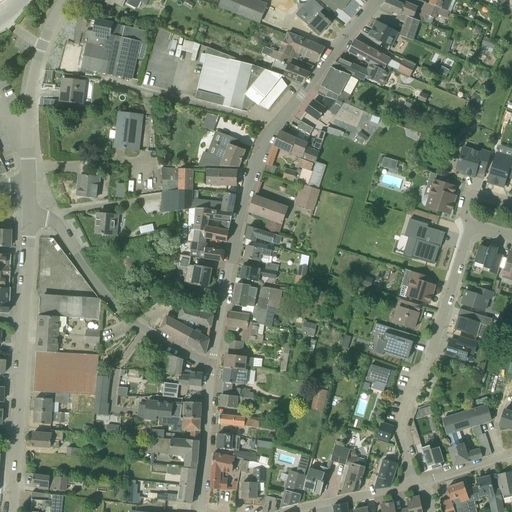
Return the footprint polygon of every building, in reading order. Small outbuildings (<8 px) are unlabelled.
[(136,8),(140,2),(136,0),(135,0),(107,0),(107,1),(113,5),(115,2),(123,6),(125,2),(136,8)] [(260,24),(267,5),(254,0),(221,0),(218,7),(260,24)] [(331,24),(320,14),(324,9),(313,0),(304,10),(310,15),(304,22),(308,26),(308,27),(320,37),(331,24)] [(350,0),(319,0),(334,13),(338,8),(342,11),(350,0)] [(419,22),(408,17),(408,16),(401,13),(404,6),(389,0),(388,0),(382,7),(382,8),(381,11),(392,15),(393,12),(398,14),(397,18),(406,22),(401,37),(412,41),(419,22)] [(431,0),(430,5),(440,9),(443,0),(431,0)] [(401,13),(408,16),(408,17),(419,22),(430,26),(434,18),(435,19),(440,9),(430,5),(426,3),(421,16),(415,14),(418,8),(406,3),(404,6),(401,13)] [(150,32),(107,23),(97,21),(94,32),(88,31),(85,33),(83,44),(87,45),(81,69),(132,80),(136,60),(143,62),(150,32)] [(398,33),(377,22),(370,36),(391,47),(398,33)] [(299,54),(317,62),(324,49),(304,40),(294,36),(286,32),(277,51),(285,55),(293,58),(297,60),(299,54)] [(387,66),(390,60),(354,41),(348,52),(371,64),(389,74),(390,70),(410,78),(416,66),(403,60),(398,71),(392,68),(387,66)] [(281,79),(283,76),(253,66),(234,61),(235,59),(207,48),(205,54),(206,54),(195,100),(219,106),(242,111),(247,112),(255,103),(259,106),(268,111),(287,87),(281,79)] [(272,72),(283,76),(302,84),(309,73),(297,68),(290,65),(293,58),(275,52),(272,60),(276,61),(272,72)] [(383,86),(389,74),(371,64),(368,72),(360,69),(361,68),(339,58),(332,67),(356,77),(365,81),(366,78),(383,86)] [(329,99),(341,103),(345,104),(350,95),(342,91),(350,76),(340,72),(332,68),(321,87),(330,92),(332,93),(329,99)] [(61,89),(64,89),(63,102),(70,103),(70,104),(72,104),(72,103),(83,104),(80,103),(81,96),(84,96),(85,82),(62,79),(61,89)] [(421,92),(418,99),(427,102),(429,95),(421,92)] [(314,101),(306,112),(318,121),(326,109),(335,115),(343,104),(329,99),(326,98),(320,105),(314,101)] [(404,107),(416,111),(419,104),(407,99),(404,107)] [(142,116),(119,114),(115,148),(138,151),(142,116)] [(207,114),(203,128),(213,131),(218,117),(207,114)] [(301,122),(297,128),(310,135),(314,129),(301,122)] [(339,137),(341,131),(328,127),(326,133),(339,137)] [(307,148),(302,159),(314,163),(315,164),(319,153),(326,133),(320,132),(318,139),(315,138),(311,149),(307,148)] [(274,146),(291,153),(296,139),(279,133),(274,146)] [(246,151),(236,147),(238,141),(221,134),(213,155),(205,152),(199,168),(204,168),(205,167),(221,167),(239,168),(239,167),(246,151)] [(291,153),(300,158),(302,159),(307,148),(308,144),(296,139),(291,153)] [(474,178),(475,177),(477,168),(486,170),(491,154),(482,151),(481,153),(464,148),(460,161),(457,160),(454,162),(453,166),(455,169),(457,169),(457,171),(463,173),(463,175),(474,178)] [(511,158),(496,154),(487,182),(504,187),(507,177),(511,178),(511,158)] [(385,157),(383,166),(396,169),(398,160),(385,157)] [(302,185),(306,186),(314,163),(302,159),(300,158),(297,166),(302,168),(301,170),(298,169),(296,172),(286,169),(282,179),(302,185)] [(264,173),(273,176),(277,168),(267,164),(264,173)] [(316,164),(308,187),(318,190),(325,167),(316,164)] [(161,169),(163,193),(179,191),(180,169),(161,169)] [(180,169),(179,191),(192,191),(192,170),(180,169)] [(207,170),(206,185),(236,186),(237,172),(207,170)] [(99,178),(80,176),(77,196),(97,198),(99,178)] [(118,181),(117,195),(126,196),(126,182),(118,181)] [(424,207),(427,208),(441,212),(442,210),(450,213),(453,203),(450,202),(455,187),(435,181),(431,196),(427,195),(424,196),(422,204),(424,207)] [(319,190),(318,190),(308,187),(306,186),(299,206),(313,210),(319,190)] [(191,210),(192,199),(192,191),(179,191),(163,193),(163,214),(179,211),(191,210)] [(197,209),(196,209),(208,209),(208,210),(233,213),(236,195),(227,194),(225,194),(223,204),(208,202),(197,201),(198,200),(192,199),(191,210),(197,209)] [(275,235),(277,236),(282,223),(282,224),(287,209),(255,197),(249,212),(270,219),(265,232),(275,235)] [(195,230),(206,232),(207,227),(209,220),(231,222),(233,213),(208,210),(208,209),(196,209),(196,225),(192,225),(191,230),(195,230)] [(116,217),(119,217),(119,216),(98,214),(96,234),(117,236),(114,235),(116,217)] [(415,257),(435,263),(440,246),(441,246),(446,231),(428,226),(429,223),(410,218),(405,235),(409,236),(403,255),(415,258),(415,257)] [(195,230),(194,242),(205,243),(205,239),(227,243),(229,231),(218,229),(207,227),(206,232),(195,230)] [(275,235),(265,232),(249,227),(246,240),(255,242),(256,238),(262,240),(273,243),(275,235)] [(10,231),(0,230),(0,247),(10,248),(10,231)] [(200,259),(204,259),(221,262),(222,251),(206,249),(205,249),(204,249),(205,243),(194,242),(191,242),(190,250),(200,251),(200,259)] [(244,259),(258,261),(256,267),(278,271),(279,266),(268,264),(269,257),(271,257),(272,252),(247,246),(244,259)] [(497,275),(503,256),(496,254),(498,248),(496,248),(496,249),(491,248),(492,246),(490,246),(489,249),(480,246),(474,263),(484,266),(483,268),(491,270),(490,273),(497,275)] [(503,274),(511,277),(511,252),(510,252),(503,274)] [(0,288),(8,289),(9,278),(10,266),(9,266),(10,255),(4,256),(0,255),(0,288)] [(190,266),(191,257),(180,255),(178,268),(187,270),(185,283),(192,284),(192,285),(208,287),(211,269),(196,266),(196,267),(190,266)] [(276,279),(277,273),(243,266),(241,279),(258,283),(260,276),(276,279)] [(300,266),(298,276),(306,277),(307,267),(300,266)] [(429,277),(411,272),(409,279),(412,280),(409,288),(405,287),(403,288),(401,294),(402,296),(406,298),(407,297),(429,304),(435,286),(427,284),(429,277)] [(352,281),(370,287),(373,279),(355,273),(352,281)] [(306,277),(298,276),(296,276),(293,290),(303,292),(306,277)] [(492,291),(500,294),(501,291),(497,290),(500,282),(496,281),(492,291)] [(234,320),(264,325),(267,326),(272,327),(274,314),(277,315),(282,290),(258,287),(259,286),(237,284),(233,305),(246,308),(247,306),(254,308),(252,317),(248,317),(243,315),(235,314),(234,320)] [(494,293),(492,292),(477,287),(475,294),(466,291),(462,305),(485,312),(488,299),(491,300),(494,293)] [(0,288),(0,313),(7,313),(8,289),(0,288)] [(40,299),(37,352),(68,354),(99,356),(102,303),(40,299)] [(424,307),(401,300),(394,323),(414,329),(419,315),(422,315),(424,307)] [(194,322),(196,312),(187,309),(181,308),(179,317),(194,322)] [(460,309),(454,329),(477,337),(481,324),(490,327),(493,319),(460,309)] [(196,312),(194,322),(212,328),(212,327),(211,327),(213,316),(196,312)] [(260,344),(264,326),(264,325),(234,320),(235,314),(228,313),(226,325),(247,328),(245,341),(260,344)] [(177,323),(166,318),(160,330),(172,337),(187,345),(191,330),(187,328),(177,323)] [(408,360),(412,347),(407,345),(410,334),(376,324),(374,331),(384,334),(382,342),(386,343),(383,352),(408,360)] [(191,330),(187,345),(206,354),(209,340),(191,330)] [(474,354),(477,342),(460,337),(458,343),(451,340),(446,354),(465,360),(468,352),(474,354)] [(229,341),(228,348),(243,350),(244,343),(229,341)] [(68,354),(37,352),(34,392),(96,396),(99,356),(68,354)] [(172,375),(180,376),(179,385),(201,388),(203,374),(191,373),(190,377),(180,376),(182,360),(166,354),(164,374),(172,375)] [(225,368),(239,369),(248,370),(253,371),(255,359),(227,356),(225,368)] [(386,385),(385,387),(391,389),(396,373),(390,371),(371,365),(366,381),(374,384),(375,381),(386,385)] [(223,383),(231,384),(246,385),(248,370),(239,369),(225,368),(223,383)] [(235,397),(248,399),(252,399),(253,392),(249,392),(250,390),(236,388),(236,390),(223,389),(222,395),(229,396),(234,397),(235,397)] [(311,409),(323,412),(328,391),(316,388),(311,409)] [(69,404),(69,395),(56,394),(56,403),(69,404)] [(255,399),(252,399),(248,399),(235,397),(234,397),(229,396),(222,395),(221,407),(236,409),(237,404),(254,406),(255,399)] [(35,411),(51,412),(52,399),(36,398),(35,411)] [(105,403),(96,402),(95,409),(94,415),(104,416),(105,403)] [(147,402),(145,420),(160,421),(160,417),(180,419),(180,418),(181,406),(147,402)] [(180,418),(200,419),(201,403),(186,403),(186,406),(181,406),(180,418)] [(467,417),(470,428),(473,427),(483,458),(492,455),(485,435),(482,435),(479,425),(492,421),(488,406),(474,410),(475,415),(467,417)] [(475,415),(474,410),(443,420),(447,435),(448,434),(456,432),(470,428),(467,417),(475,415)] [(71,414),(51,412),(35,411),(35,414),(34,413),(33,418),(34,418),(34,424),(51,425),(51,422),(58,422),(58,423),(64,423),(70,423),(71,414)] [(511,413),(504,411),(500,426),(511,429),(511,413)] [(219,424),(252,427),(257,428),(258,419),(225,416),(220,415),(219,424)] [(160,425),(173,426),(173,433),(185,433),(186,430),(200,431),(200,419),(180,418),(180,419),(160,417),(160,421),(160,425)] [(414,421),(413,420),(410,431),(415,446),(414,446),(415,446),(421,444),(414,421)] [(394,428),(381,423),(377,438),(389,442),(394,428)] [(33,433),(33,445),(32,445),(32,447),(33,447),(50,448),(51,448),(58,448),(59,441),(63,442),(64,431),(51,430),(51,434),(33,433)] [(153,438),(158,439),(164,439),(165,430),(151,430),(150,438),(153,438)] [(455,466),(469,462),(464,444),(460,445),(456,432),(448,434),(452,447),(449,448),(455,466)] [(239,451),(239,443),(240,437),(233,435),(218,434),(217,449),(239,451)] [(168,439),(164,439),(158,439),(153,438),(152,453),(185,455),(187,456),(186,468),(197,470),(198,463),(199,441),(188,440),(188,441),(168,439)] [(330,461),(338,463),(343,448),(335,445),(330,461)] [(432,470),(442,467),(441,464),(444,463),(440,447),(431,450),(430,446),(422,449),(428,468),(431,467),(432,470)] [(68,448),(67,456),(79,457),(80,449),(68,448)] [(343,448),(338,463),(346,465),(349,457),(351,450),(343,448)] [(245,460),(254,462),(255,457),(256,455),(247,453),(245,460)] [(219,490),(219,489),(226,490),(227,480),(222,480),(223,472),(231,473),(233,459),(213,454),(210,489),(219,490)] [(349,466),(343,490),(341,495),(359,492),(358,491),(367,462),(365,461),(364,459),(360,458),(358,459),(349,457),(346,465),(349,466)] [(241,470),(247,472),(249,461),(243,460),(241,470)] [(379,477),(375,489),(376,489),(390,487),(397,464),(398,464),(383,461),(379,477)] [(186,468),(169,466),(168,474),(182,476),(180,485),(194,486),(197,470),(186,468)] [(320,496),(322,492),(328,469),(321,467),(319,472),(309,469),(303,490),(320,495),(320,496)] [(257,498),(257,483),(267,484),(269,469),(254,469),(254,483),(243,483),(242,498),(257,498)] [(306,476),(291,471),(286,491),(282,508),(281,508),(281,509),(299,504),(298,504),(298,503),(302,490),(306,476)] [(511,473),(498,476),(504,499),(511,497),(511,473)] [(65,491),(66,487),(67,479),(34,474),(33,485),(38,486),(38,487),(39,487),(39,488),(49,489),(49,485),(55,485),(55,490),(65,491)] [(473,489),(474,496),(475,501),(482,499),(481,496),(488,495),(490,504),(495,503),(497,511),(504,511),(501,497),(495,499),(490,477),(477,480),(479,487),(473,489)] [(130,482),(129,500),(140,500),(140,491),(136,490),(137,483),(130,482)] [(445,511),(455,511),(455,510),(462,507),(462,505),(467,504),(468,511),(477,511),(475,501),(474,496),(468,497),(463,483),(447,489),(451,500),(444,502),(443,502),(445,511)] [(157,500),(192,504),(194,486),(180,485),(179,495),(165,494),(165,495),(157,494),(157,500)] [(64,496),(39,493),(32,492),(32,499),(30,511),(61,511),(63,505),(64,496)] [(275,503),(276,499),(266,496),(264,503),(262,511),(267,511),(270,501),(275,503)] [(402,511),(423,511),(420,496),(406,499),(409,509),(402,511)] [(402,511),(396,511),(394,502),(380,505),(381,511),(402,511)] [(348,511),(347,505),(347,503),(333,506),(334,507),(334,511),(348,511)]
